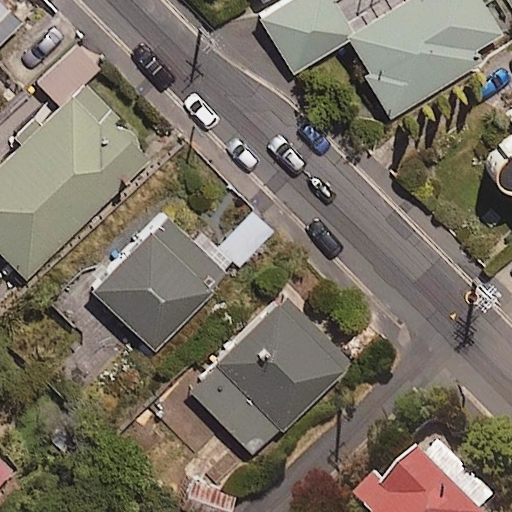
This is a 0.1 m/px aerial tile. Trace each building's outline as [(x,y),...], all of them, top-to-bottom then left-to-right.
[(0,0),(0,38),(19,19),(0,0)] [(341,36),(388,111),(478,55),(470,44),(498,26),(481,0),(272,0),(256,11),(291,68),(341,36)] [(74,72),(0,144),(0,243),(30,274),(154,154),(74,72)] [(511,175),(511,105),(506,110),(511,118),(511,125),(491,142),(486,159),(490,169),(499,175),(510,177),(511,175)] [(85,282),(151,347),(226,271),(161,207),(85,282)] [(250,207),(216,243),(239,264),(273,229),(250,207)] [(184,384),(248,453),(349,359),(285,291),(184,384)] [(483,511),(418,448),(383,483),(376,477),(356,497),(372,511),(483,511)] [(0,489),(18,472),(0,452),(0,489)] [(190,469),(175,504),(194,511),(221,511),(232,486),(190,469)]
